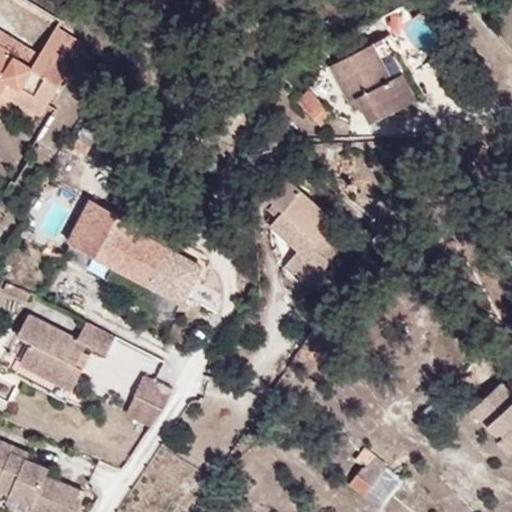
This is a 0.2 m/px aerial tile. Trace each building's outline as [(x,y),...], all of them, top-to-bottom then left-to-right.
[(23,33),(15,47),(0,38),(0,69),(1,70),(0,72),(0,79),(29,96),(55,49),(49,46),(65,19),(39,4),(23,33)] [(404,23),(421,54),(440,44),(422,13),(404,23)] [(23,33),(0,20),(0,38),(15,47),(23,33)] [(391,39),(334,70),(370,132),(428,104),(391,39)] [(330,92),(306,69),(291,84),(315,107),(330,92)] [(364,234),(301,174),(275,202),(294,216),(281,229),(314,252),(293,274),(333,293),(364,234)] [(156,250),(124,232),(131,219),(133,215),(82,186),(58,230),(83,244),(73,262),(97,276),(107,257),(173,294),(195,255),(164,237),(156,250)] [(131,219),(164,237),(166,233),(133,215),(131,219)] [(164,237),(131,219),(124,232),(156,250),(164,237)] [(73,262),(83,244),(58,230),(48,248),(73,262)] [(67,356),(76,341),(93,350),(105,329),(73,311),(61,331),(17,306),(2,332),(15,340),(7,354),(61,384),(74,360),(67,356)] [(61,384),(7,354),(0,366),(0,367),(54,397),(61,384)] [(124,389),(136,397),(152,374),(140,365),(124,389)] [(136,397),(147,405),(163,382),(152,374),(136,397)] [(484,381),(451,412),(492,456),(500,449),(511,461),(511,405),(509,408),(484,381)] [(136,397),(124,389),(115,401),(139,417),(147,405),(136,397)] [(64,511),(75,485),(33,468),(35,462),(0,446),(3,440),(0,439),(0,491),(15,498),(13,501),(38,511),(64,511)] [(348,462),(356,450),(349,445),(341,457),(348,462)] [(354,487),(372,461),(356,450),(348,462),(338,477),(354,487)]
